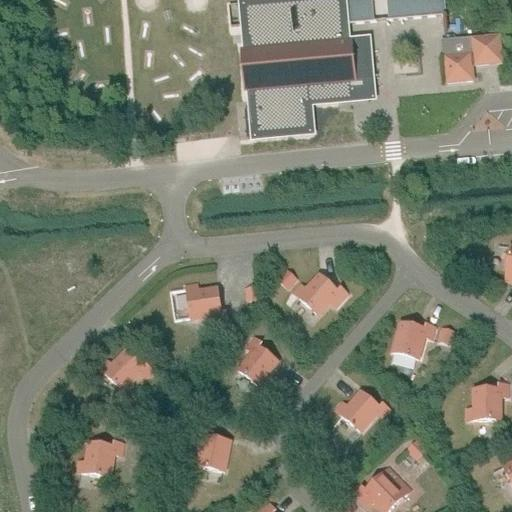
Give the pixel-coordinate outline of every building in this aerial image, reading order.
[(356,83),(352,42),(348,43),(346,26),(373,23),(371,0),(289,0),(241,4),(246,52),(241,52),(245,93),(249,93),(251,110),(244,111),(247,140),(253,139),(253,140),(313,135),(310,105),(339,103),(338,94),(352,92),(351,83),(356,83)] [(444,0),(386,0),(389,22),(449,16),(449,15),(446,15),(444,0)] [(471,67),(501,64),(499,38),(443,43),(447,84),(473,82),(471,67)] [(368,41),(352,42),(356,83),(372,82),(368,41)] [(92,133),(102,131),(101,123),(90,124),(92,133)] [(298,280),(286,270),(277,280),(288,290),(298,280)] [(318,317),(319,316),(330,305),(334,309),(347,295),(341,290),(338,294),(320,277),(306,292),(301,287),(293,295),(318,317)] [(186,288),(191,321),(214,317),(215,324),(227,322),(226,314),(221,315),(217,290),(198,293),(197,286),(186,288)] [(258,288),(244,290),(246,304),(260,302),(258,288)] [(393,355),(418,362),(424,339),(431,341),(434,329),(427,327),(425,331),(401,325),(393,355)] [(441,330),(438,343),(452,347),(455,334),(441,330)] [(238,373),(265,393),(271,384),(266,380),(278,364),(258,348),(261,345),(255,340),(247,350),(253,354),(238,373)] [(99,370),(123,394),(139,377),(144,381),(153,372),(147,367),(144,371),(126,353),(112,367),(107,362),(99,370)] [(467,422),(500,422),(500,399),(507,399),(507,386),(499,386),(499,391),(474,391),(474,411),(467,411),(467,422)] [(336,413),(361,434),(376,417),(381,421),(389,411),(383,406),(380,410),(361,394),(348,409),(343,405),(336,413)] [(199,469),(224,474),(230,443),(206,439),(207,434),(199,432),(197,445),(203,446),(199,469)] [(416,441),(406,452),(417,462),(427,451),(416,441)] [(78,474),(110,480),(114,457),(120,458),(122,445),(115,444),(114,449),(89,445),(86,465),(79,464),(78,474)] [(145,460),(145,446),(132,446),(132,460),(145,460)] [(390,511),(410,493),(402,485),(388,471),(365,493),(362,489),(357,495),(369,508),(374,503),(382,511),(390,511)]
